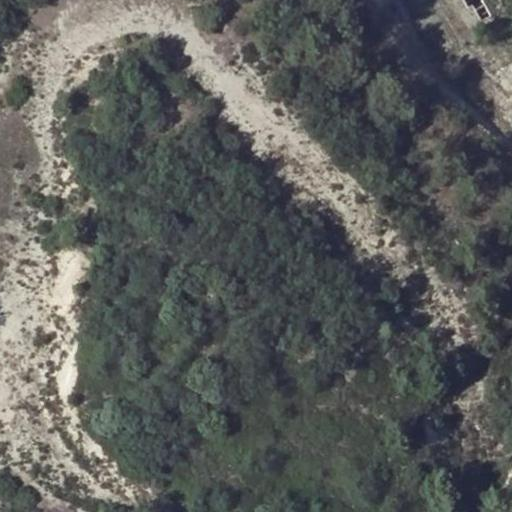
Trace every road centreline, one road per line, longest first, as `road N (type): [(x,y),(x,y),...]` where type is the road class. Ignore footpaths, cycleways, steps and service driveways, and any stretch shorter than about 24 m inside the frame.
road 1 (track): [(113,511),(41,478),(30,259),(40,83),(115,16),(199,35),(291,145),(415,272),(482,397),(482,511)]
road 2 (track): [(407,0),(423,34),(511,116)]
